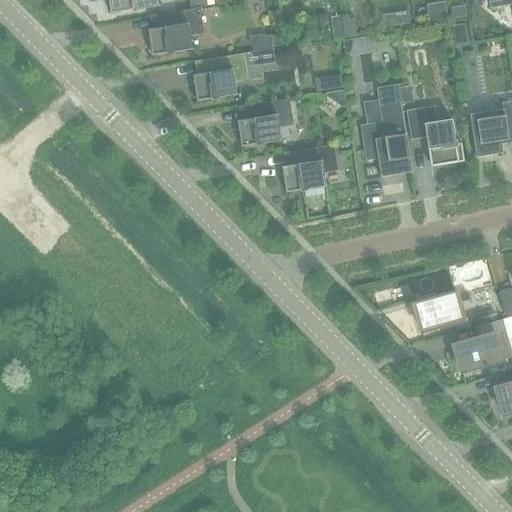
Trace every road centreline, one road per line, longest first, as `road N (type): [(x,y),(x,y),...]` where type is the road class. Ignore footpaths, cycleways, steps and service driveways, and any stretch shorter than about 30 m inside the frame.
road 1 (residential): [(266,276),(0,5)]
road 2 (residential): [(493,511),(266,276)]
road 3 (residential): [(266,276),(314,257),(511,214)]
